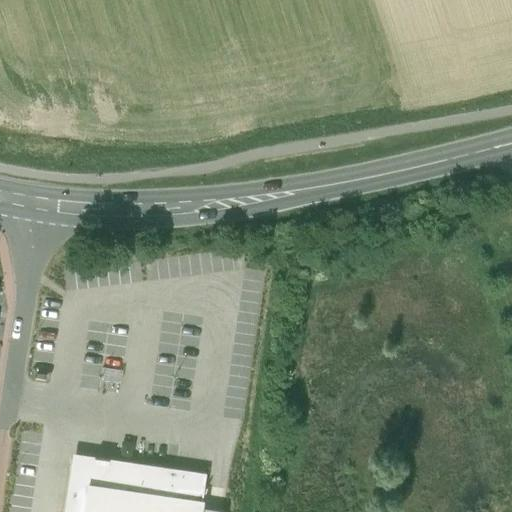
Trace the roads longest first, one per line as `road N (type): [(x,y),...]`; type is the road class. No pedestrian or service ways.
road 1 (secondary): [(511,144),(210,206),(116,211),(36,204)]
road 2 (residential): [(36,204),(0,452)]
